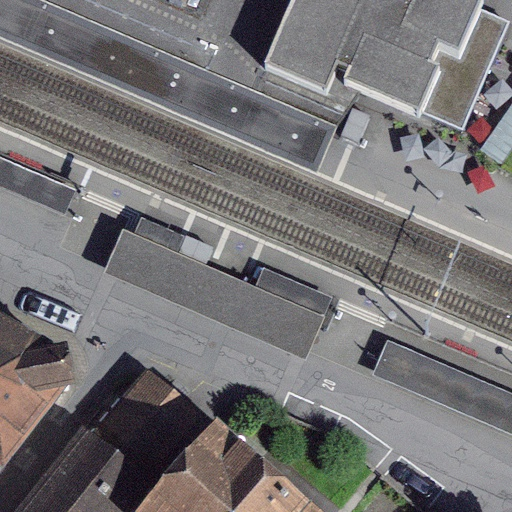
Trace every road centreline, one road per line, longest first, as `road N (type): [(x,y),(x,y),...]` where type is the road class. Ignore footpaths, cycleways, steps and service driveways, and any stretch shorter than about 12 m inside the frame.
road 1 (residential): [(201,336),(451,452),(511,498)]
road 2 (residential): [(201,336),(143,327),(0,250)]
